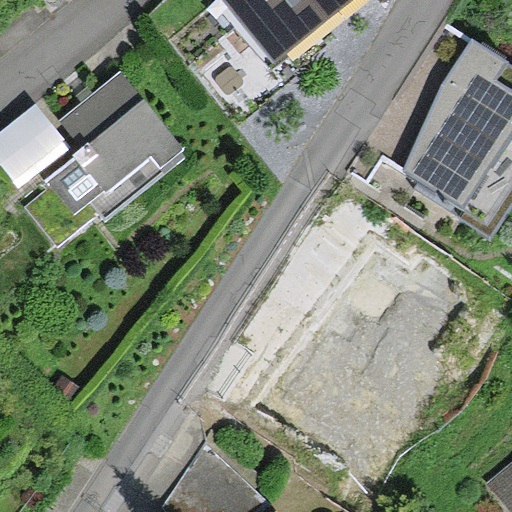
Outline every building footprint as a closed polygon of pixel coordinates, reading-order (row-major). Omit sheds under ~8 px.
[(356,0),(229,0),(276,61),(356,0)] [(511,76),(473,51),(393,171),(487,233),(511,195),(511,76)] [(89,157),(53,185),(77,216),(94,203),(108,221),(182,162),(118,82),(64,125),(89,157)] [(38,108),(0,135),(0,166),(19,193),(72,156),(38,108)] [(511,477),(499,487),(511,503),(511,477)]
